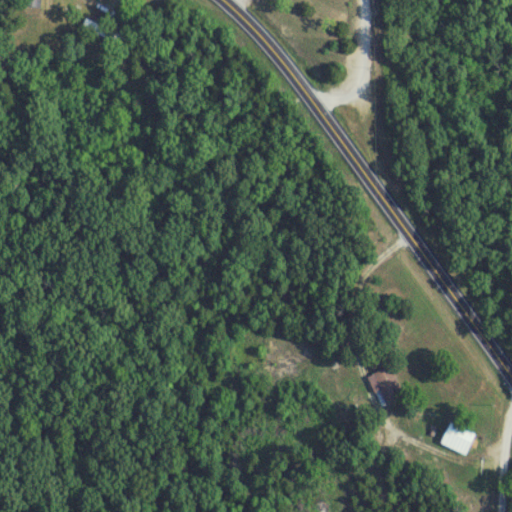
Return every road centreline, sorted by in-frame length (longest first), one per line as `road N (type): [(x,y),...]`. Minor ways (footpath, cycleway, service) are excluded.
road 1 (secondary): [(511,382),(305,87),(229,0)]
road 2 (residential): [(341,138),(362,102),(359,0)]
